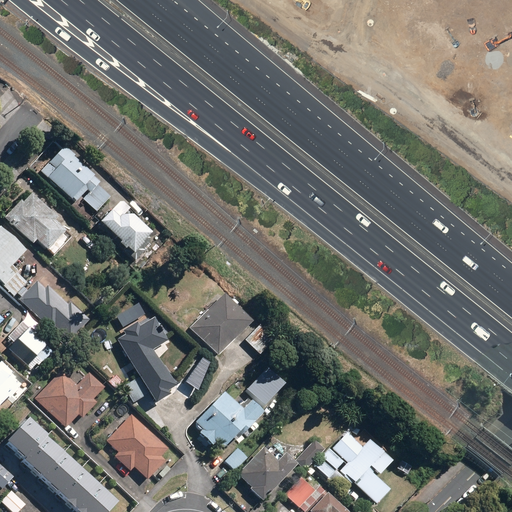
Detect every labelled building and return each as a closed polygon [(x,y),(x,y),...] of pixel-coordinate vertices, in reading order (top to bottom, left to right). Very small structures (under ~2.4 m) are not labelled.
[(88,176),(61,150),(54,158),(53,156),(37,173),(67,202),(69,201),(72,204),(83,193),(86,195),(81,200),(93,213),(106,200),(84,179),(88,176)] [(19,205),(16,203),(0,219),(28,247),(31,243),(42,254),(45,250),(52,257),(66,242),(48,224),(51,221),(27,197),(19,205)] [(126,213),(115,203),(94,226),(115,244),(112,246),(131,263),(153,239),(125,214),(126,213)] [(0,287),(0,288),(2,287),(12,296),(24,283),(7,268),(21,252),(0,232),(0,287)] [(56,282),(43,271),(16,301),(50,331),(52,328),(66,341),(86,318),(67,300),(62,306),(47,292),(56,282)] [(250,323),(222,295),(187,330),(215,357),(250,323)] [(7,345),(26,364),(44,346),(33,335),(39,329),(25,315),(3,338),(9,343),(7,345)] [(144,396),(150,407),(165,398),(162,394),(171,389),(151,352),(164,344),(151,321),(137,329),(134,324),(119,333),(122,337),(114,341),(135,379),(121,386),(131,403),(144,396)] [(273,339),(258,325),(242,342),(257,356),(273,339)] [(104,366),(94,356),(86,364),(102,380),(112,371),(106,365),(104,366)] [(0,371),(0,403),(16,387),(0,371)] [(79,420),(94,405),(89,401),(101,389),(84,373),(70,388),(57,375),(32,401),(62,429),(75,416),(79,420)] [(210,444),(217,451),(228,440),(231,443),(258,416),(244,403),(236,411),(219,395),(190,424),(198,431),(195,435),(207,447),(210,444)] [(32,415),(26,409),(17,419),(23,425),(32,415)] [(164,450),(129,416),(103,442),(115,454),(111,459),(126,474),(130,469),(144,482),(162,463),(157,457),(164,450)] [(97,511),(105,504),(18,421),(0,440),(0,456),(58,511),(97,511)] [(372,479),(374,477),(388,464),(366,441),(358,448),(344,434),(311,466),(337,492),(347,483),(371,508),(386,494),(372,479)] [(321,451),(311,442),(292,463),(302,472),(321,451)] [(244,459),(233,449),(221,463),(231,472),(244,459)] [(272,462),(258,449),(233,476),(247,489),(244,492),(257,504),(291,467),(278,455),(272,462)] [(0,489),(11,478),(0,467),(0,489)] [(312,491),(300,480),(284,497),(299,511),(343,511),(317,486),(312,491)] [(0,499),(0,505),(6,511),(16,511),(22,507),(8,492),(0,499)]
